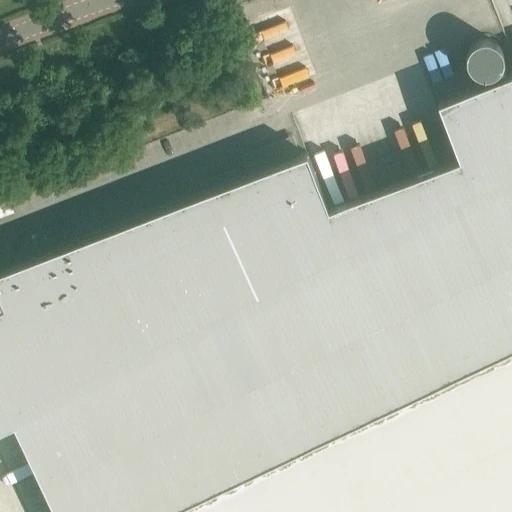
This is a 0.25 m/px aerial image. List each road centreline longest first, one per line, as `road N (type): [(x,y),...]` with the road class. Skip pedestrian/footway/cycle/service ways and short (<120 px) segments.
road 1 (unknown): [(0,242),(185,167),(333,94),(358,70),(364,49),(345,0)]
road 2 (unclassified): [(114,0),(0,42)]
